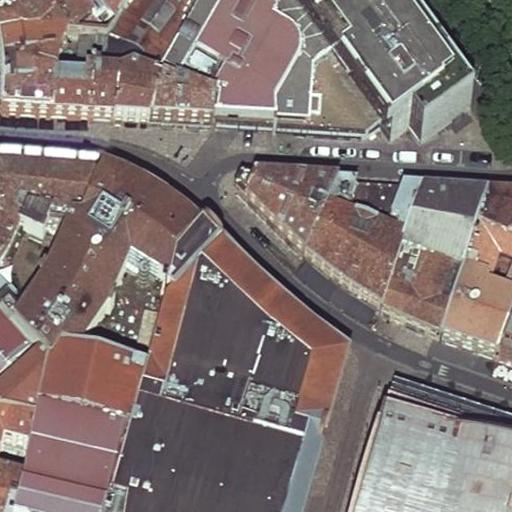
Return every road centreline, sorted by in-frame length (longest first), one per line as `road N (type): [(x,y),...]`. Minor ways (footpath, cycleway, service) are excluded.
road 1 (residential): [(511,170),(237,161),(221,167),(199,195)]
road 2 (residential): [(199,195),(295,292),(379,345)]
road 3 (residential): [(0,144),(116,151),(199,195)]
road 4 (residential): [(330,511),(379,345)]
road 5 (residential): [(379,345),(511,394)]
